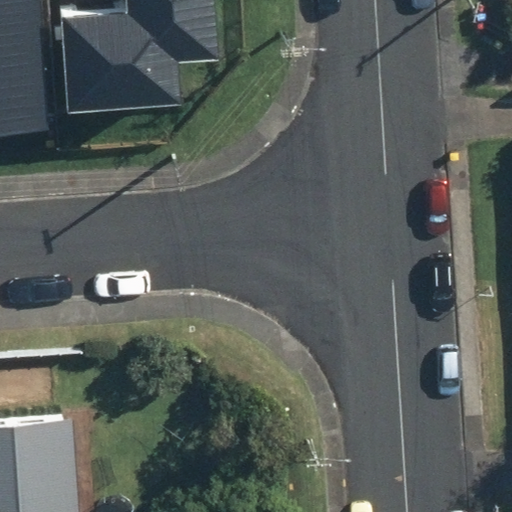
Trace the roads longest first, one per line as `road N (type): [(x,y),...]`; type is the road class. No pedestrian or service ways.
road 1 (residential): [(390,231),(0,254)]
road 2 (tertiary): [(407,511),(390,231)]
road 3 (tertiary): [(390,231),(375,0)]
